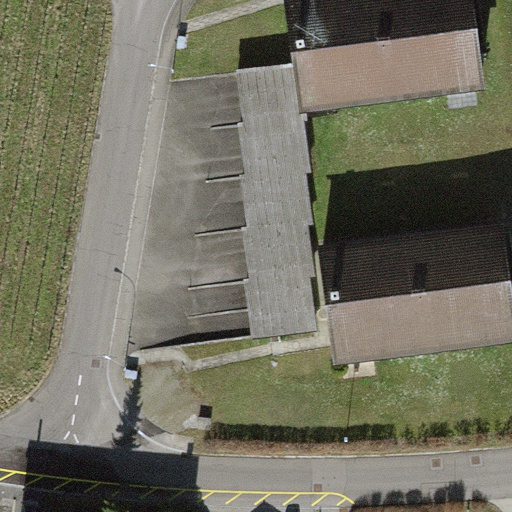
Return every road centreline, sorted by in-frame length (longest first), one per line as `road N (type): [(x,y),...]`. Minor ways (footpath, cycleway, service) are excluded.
road 1 (residential): [(75,468),(142,0)]
road 2 (residential): [(75,468),(336,485),(511,470)]
